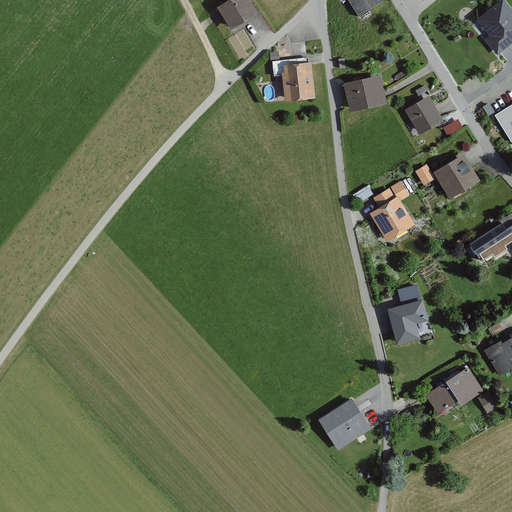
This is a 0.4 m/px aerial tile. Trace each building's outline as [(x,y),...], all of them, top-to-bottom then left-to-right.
[(226,0),(216,7),(230,30),(256,13),(247,0),(226,0)] [(344,0),(355,16),(380,0),(344,0)] [(497,55),(511,43),(511,8),(505,0),(500,0),(476,20),(489,36),(484,40),(497,55)] [(311,98),(308,62),(282,64),(285,101),(311,98)] [(381,76),(344,80),(348,110),(385,106),(381,76)] [(427,97),(403,111),(417,134),(441,120),(435,111),(427,97)] [(511,104),(495,116),(511,141),(511,104)] [(449,136),(464,127),(459,118),(444,127),(449,136)] [(462,195),(494,175),(482,156),(475,143),(449,159),(445,153),(434,160),(441,171),(446,169),(462,195)] [(427,164),(416,171),(424,186),(436,179),(427,164)] [(410,190),(402,175),(362,197),(385,240),(419,221),(403,193),(410,190)] [(511,218),(470,244),(481,262),(511,243),(511,218)] [(400,304),(384,309),(395,346),(430,335),(415,285),(396,290),(400,304)] [(511,337),(502,343),(501,340),(484,350),(499,376),(511,368),(511,337)] [(485,391),(468,366),(425,394),(438,414),(458,401),(462,406),(485,391)] [(498,406),(488,391),(478,398),(487,412),(498,406)] [(337,450),(369,428),(349,398),(317,419),(337,450)]
